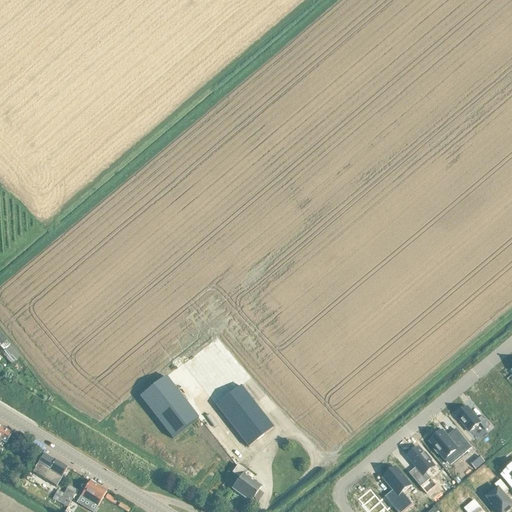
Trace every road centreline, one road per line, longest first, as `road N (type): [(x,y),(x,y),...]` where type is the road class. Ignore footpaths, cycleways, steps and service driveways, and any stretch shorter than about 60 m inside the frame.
road 1 (residential): [(347,511),(338,494),(344,482),(511,342)]
road 2 (track): [(263,511),(306,477),(314,455),(237,369),(202,347)]
road 3 (tertiary): [(164,511),(0,412)]
